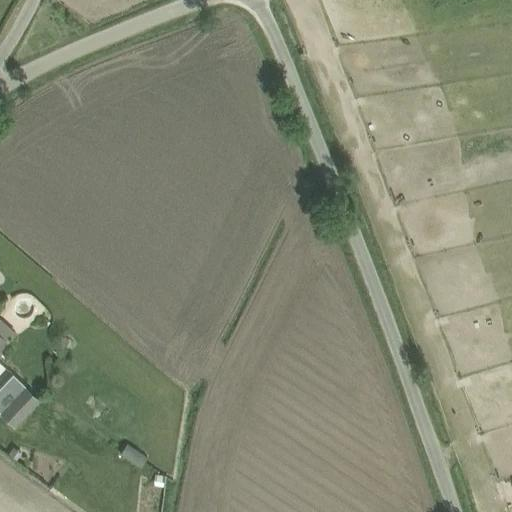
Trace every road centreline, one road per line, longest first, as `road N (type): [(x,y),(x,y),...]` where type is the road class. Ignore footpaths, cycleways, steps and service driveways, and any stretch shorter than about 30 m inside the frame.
road 1 (unclassified): [(455,511),(406,363),(262,0)]
road 2 (unclassified): [(0,84),(213,0)]
